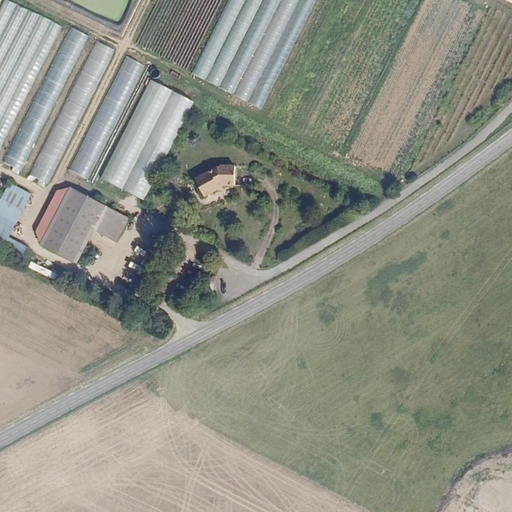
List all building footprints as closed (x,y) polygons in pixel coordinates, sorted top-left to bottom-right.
[(0,154),(60,26),(6,0),(0,13),(0,154)] [(229,0),(197,80),(269,110),(314,0),(229,0)] [(67,26),(6,164),(25,173),(86,34),(67,26)] [(32,177),(51,185),(112,48),(93,39),(32,177)] [(93,181),(142,63),(122,55),(73,173),(93,181)] [(147,201),(191,100),(174,93),(175,91),(148,79),(103,182),(147,201)] [(207,159),(186,171),(196,187),(210,179),(209,177),(212,176),(226,175),(225,155),(211,156),(211,158),(207,159)] [(126,235),(138,213),(81,184),(52,239),(87,257),(104,224),(126,235)] [(19,234),(26,219),(5,209),(0,218),(0,237),(34,255),(38,245),(19,234)]
